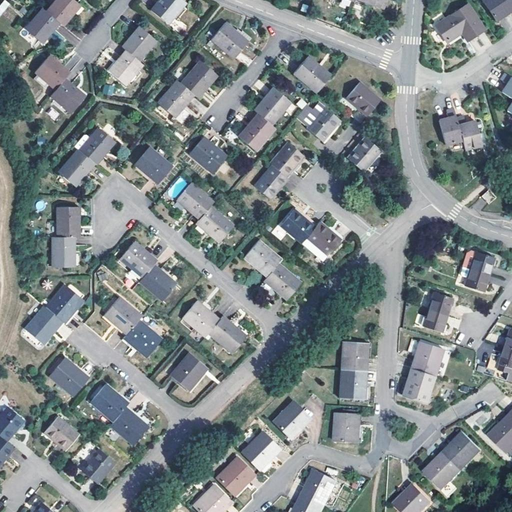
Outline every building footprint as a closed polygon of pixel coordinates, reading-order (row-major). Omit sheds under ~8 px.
[(0,15),(1,17),(10,4),(5,0),(3,0),(0,4),(0,15)] [(60,23),(64,26),(73,15),(72,14),(80,4),(75,0),(56,0),(47,12),(60,23)] [(159,0),(154,7),(171,20),(186,3),(182,0),(161,0),(161,1),(160,0),(159,0)] [(358,0),(384,9),(386,0),(358,0)] [(511,0),(481,0),(495,19),(508,10),(510,9),(511,10),(511,9),(511,0)] [(467,5),(436,25),(447,42),(459,34),(462,32),(466,40),(483,29),(467,5)] [(47,12),(43,8),(26,29),(42,42),(50,33),(51,33),(60,23),(47,12)] [(234,58),(251,38),(242,30),(241,32),(237,29),(235,31),(225,22),(211,39),(234,58)] [(129,40),(123,47),(125,48),(140,61),(157,40),(139,25),(131,34),(133,35),(129,40)] [(127,84),(144,64),(140,61),(125,48),(116,59),(118,60),(109,71),(127,84)] [(35,72),(56,88),(66,77),(70,72),(60,63),(58,65),(49,56),(35,72)] [(316,92),(329,77),(317,66),(318,65),(307,56),(293,73),(316,92)] [(194,95),(197,97),(207,84),(208,85),(217,75),(200,60),(181,83),(194,95)] [(505,86),(501,92),(501,93),(511,100),(511,101),(506,111),(511,115),(511,78),(504,73),(500,80),(507,84),(505,86)] [(77,87),(66,77),(56,88),(50,94),(72,113),(86,97),(76,88),(77,87)] [(157,103),(174,116),(182,106),(184,105),(185,106),(194,95),(181,83),(177,80),(157,103)] [(359,82),(345,98),(358,108),(366,115),(380,99),(359,82)] [(113,95),(114,85),(104,85),(103,95),(113,95)] [(263,100),(254,110),(259,114),(271,125),(291,102),(274,88),(265,99),(264,101),(263,100)] [(307,126),(324,107),(318,102),(311,110),(306,105),(296,116),(307,126)] [(307,126),(306,127),(322,141),(329,132),(339,120),(324,107),(307,126)] [(462,141),(456,117),(454,108),(446,110),(448,117),(445,118),(439,120),(445,145),(462,141)] [(255,151),(275,128),(271,125),(259,114),(250,125),(248,127),(247,126),(238,136),(255,151)] [(463,115),(456,117),(462,141),(465,150),(482,145),(475,120),(468,122),(465,122),(463,115)] [(99,127),(79,150),(95,163),(106,151),(108,153),(116,143),(99,127)] [(204,137),(189,154),(212,173),(225,157),(214,146),(214,145),(204,137)] [(356,147),(347,158),(363,171),(380,150),(364,137),(356,147)] [(272,164),(286,177),(303,156),(287,142),(270,163),(272,164)] [(148,175),(158,183),(172,166),(150,145),(136,162),(149,174),(148,175)] [(86,174),(95,163),(79,150),(77,148),(57,171),(75,186),(85,173),(86,174)] [(286,177),(272,164),(254,186),(270,199),(280,187),(288,178),(286,177)] [(189,210),(199,219),(210,206),(214,202),(191,182),(177,199),(187,207),(190,209),(189,210)] [(489,190),(483,196),(489,203),(495,197),(489,190)] [(75,235),(77,235),(78,220),(78,217),(80,217),(79,206),(56,205),(55,235),(75,235)] [(233,225),(210,206),(199,219),(197,222),(207,231),(209,233),(208,234),(219,242),(233,225)] [(280,226),(301,243),(315,227),(294,209),(280,226)] [(330,230),(320,221),(315,227),(301,243),(322,261),(327,255),(340,239),(330,230)] [(74,253),(75,235),(55,235),(52,235),(51,265),(74,265),(74,253)] [(256,267),(267,276),(278,263),(281,259),(258,240),(245,256),(255,265),(257,267),(256,267)] [(133,243),(120,259),(142,278),(152,266),(157,260),(147,252),(145,253),(144,252),(133,243)] [(494,257),(475,252),(470,250),(466,252),(462,265),(469,268),(488,274),(494,257)] [(301,282),(278,263),(267,276),(265,279),(275,287),(277,289),(276,290),(286,299),(301,282)] [(469,268),(462,265),(459,272),(460,275),(467,277),(469,268)] [(165,277),(152,266),(142,278),(139,282),(162,301),(176,283),(166,275),(165,277)] [(485,285),(488,274),(469,268),(467,277),(464,285),(483,291),(485,285)] [(63,321),(65,322),(73,312),(83,299),(65,284),(46,307),(63,321)] [(434,292),(428,309),(447,315),(450,305),(452,298),(434,292)] [(139,320),(142,316),(119,297),(104,315),(114,324),(127,334),(139,320)] [(208,333),(219,320),(209,311),(208,312),(206,310),(195,302),(182,318),(205,337),(208,333)] [(46,307),(45,305),(26,328),(43,343),(52,333),(63,321),(46,307)] [(441,332),(447,315),(428,309),(423,326),(441,332)] [(219,320),(208,333),(231,353),(246,336),(235,327),(234,328),(233,327),(221,317),(219,320)] [(127,334),(123,338),(135,347),(147,357),(162,339),(139,320),(127,334)] [(414,356),(410,368),(434,376),(443,349),(410,338),(405,353),(414,356)] [(343,341),(341,369),(366,371),(367,356),(368,343),(343,341)] [(511,349),(506,347),(504,354),(498,370),(509,374),(507,381),(511,382),(511,349)] [(189,352),(170,375),(188,391),(207,368),(189,352)] [(75,367),(64,358),(48,374),(72,395),(87,377),(75,367)] [(426,402),(434,376),(410,368),(407,380),(402,394),(426,402)] [(341,369),(339,398),(364,400),(366,371),(341,369)] [(125,407),(128,403),(118,395),(105,384),(90,402),(113,421),(125,407)] [(293,401),(272,421),(290,439),(311,419),(293,401)] [(0,435),(6,441),(15,430),(24,419),(8,406),(0,414),(0,435)] [(113,421),(110,425),(133,444),(147,426),(136,417),(125,407),(113,421)] [(336,413),(334,441),(359,443),(361,414),(336,413)] [(506,454),(511,447),(511,419),(508,416),(488,436),(506,454)] [(58,417),(44,432),(53,440),(65,450),(78,434),(58,417)] [(262,432),(242,452),(259,469),(267,462),(280,450),(262,432)] [(454,442),(443,452),(461,470),(481,450),(463,432),(454,442)] [(6,441),(0,435),(0,464),(3,461),(15,448),(6,441)] [(87,463),(81,470),(97,483),(114,462),(99,449),(87,463)] [(449,482),(461,470),(443,452),(432,463),(423,473),(441,490),(449,482)] [(236,458),(216,477),(234,495),(254,475),(236,458)] [(315,470),(302,495),(324,506),(337,481),(315,470)] [(456,489),(449,482),(441,490),(448,497),(456,489)] [(413,484),(393,504),(400,511),(420,511),(431,502),(413,484)] [(213,485),(193,505),(200,511),(221,511),(231,503),(213,485)] [(302,495),(292,511),(321,511),(324,506),(302,495)] [(53,511),(41,502),(32,511),(53,511)]
